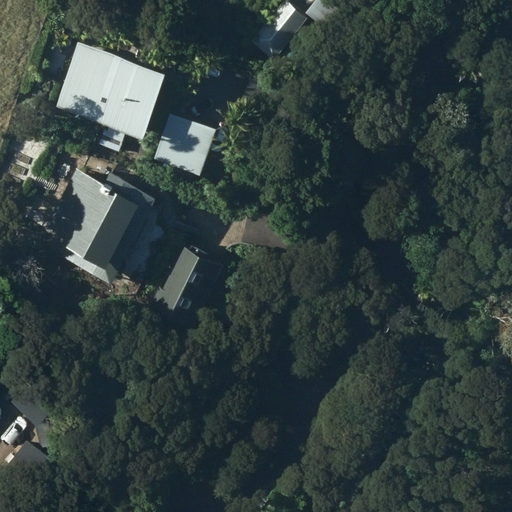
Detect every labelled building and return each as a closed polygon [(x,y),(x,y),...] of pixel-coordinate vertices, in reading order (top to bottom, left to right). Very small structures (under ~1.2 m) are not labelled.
[(287,0),(252,42),(275,61),(310,19),(288,0),(287,0)] [(149,132),(168,68),(78,42),(60,106),(149,132)] [(200,172),(216,126),(173,112),(158,158),(200,172)] [(78,169),(47,227),(69,239),(65,246),(71,249),(65,260),(114,286),(158,200),(110,175),(106,184),(78,169)] [(194,328),(223,268),(180,247),(152,308),(194,328)] [(226,330),(241,312),(229,302),(214,321),(226,330)] [(21,388),(6,405),(20,418),(36,400),(21,388)] [(38,411),(23,421),(37,445),(53,435),(38,411)]
